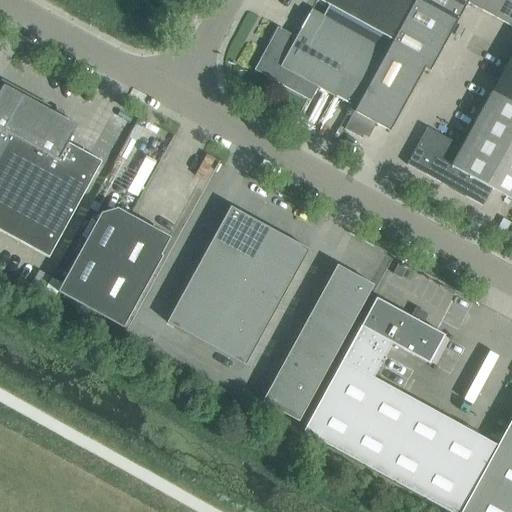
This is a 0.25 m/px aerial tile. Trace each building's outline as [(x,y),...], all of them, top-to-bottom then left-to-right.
[(317,0),(392,41),(405,17),(375,0),(317,0)] [(511,28),(511,56),(462,148),(427,128),(407,165),(483,207),(492,190),(511,200),(511,0),(415,0),(344,130),(361,140),(368,128),(372,130),(375,124),(390,132),(424,69),(430,72),(467,4),(511,28)] [(375,0),(405,17),(414,0),(375,0)] [(254,71),(310,102),(318,88),(355,108),(386,51),(311,10),(296,38),(278,28),(269,44),(273,46),(269,53),(265,51),(254,71)] [(78,127),(16,93),(2,86),(0,89),(0,232),(49,259),(102,162),(68,144),(78,127)] [(165,319),(242,363),(307,249),(230,205),(165,319)] [(55,293),(121,328),(160,257),(158,256),(168,238),(114,209),(98,214),(55,293)] [(335,265),(258,400),(294,420),(371,286),(335,265)] [(361,327),(392,344),(431,366),(446,338),(376,299),(361,327)] [(511,511),(511,419),(497,446),(374,379),(392,344),(361,327),(303,432),(447,511),(511,511)]
